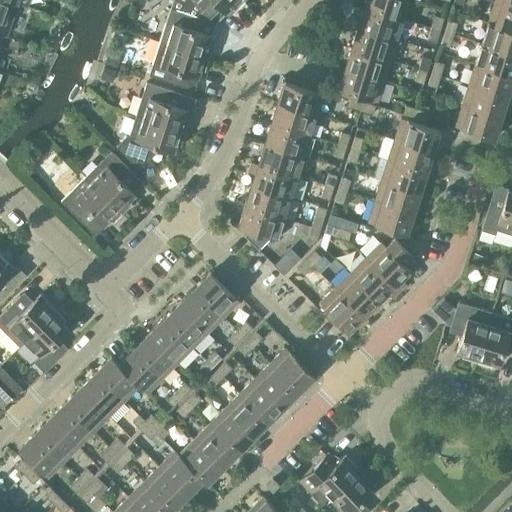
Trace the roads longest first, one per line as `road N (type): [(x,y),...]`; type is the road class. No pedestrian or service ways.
road 1 (residential): [(179,218),(230,151),(270,43),(313,0)]
road 2 (residential): [(341,380),(450,272),(482,174)]
road 3 (residential): [(341,380),(179,218)]
road 4 (residential): [(106,289),(120,311),(0,433)]
road 5 (residential): [(0,186),(106,289)]
road 6 (residential): [(381,409),(401,391),(427,388),(511,414)]
road 7 (residential): [(444,511),(391,459),(379,434),(381,409)]
